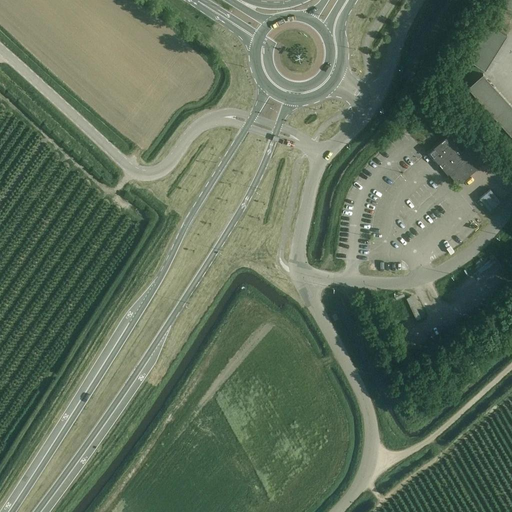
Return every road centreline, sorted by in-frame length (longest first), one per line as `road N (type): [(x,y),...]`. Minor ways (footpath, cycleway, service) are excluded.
road 1 (secondary): [(246,127),(12,511)]
road 2 (secondary): [(39,511),(212,258),(274,137)]
road 3 (unclassified): [(221,117),(197,127),(168,165),(140,175),(0,47)]
road 4 (unclassified): [(334,511),(363,483),(375,451),(373,420),(301,273)]
road 5 (unclassified): [(301,273),(354,283),(417,280),(446,268),(511,202)]
road 6 (unclassified): [(301,273),(306,208),(325,157)]
